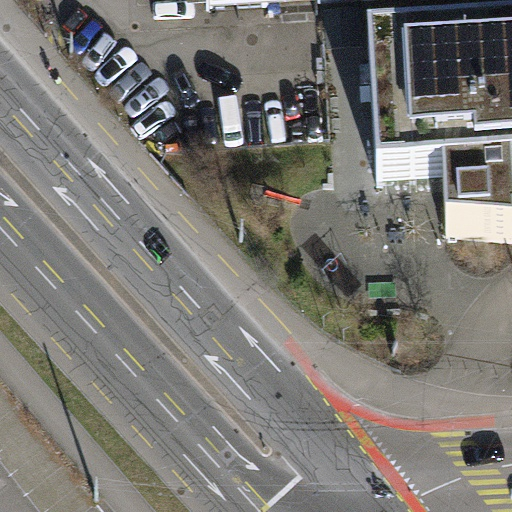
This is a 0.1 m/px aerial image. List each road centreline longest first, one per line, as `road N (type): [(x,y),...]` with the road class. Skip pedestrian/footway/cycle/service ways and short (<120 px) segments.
road 1 (secondary): [(0,144),(317,511)]
road 2 (tertiary): [(393,511),(484,472),(511,470)]
